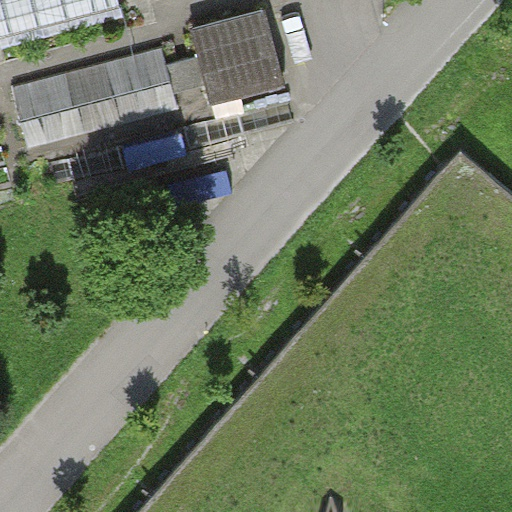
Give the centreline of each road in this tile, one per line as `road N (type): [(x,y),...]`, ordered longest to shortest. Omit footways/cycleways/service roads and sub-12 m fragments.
road 1 (residential): [(7,511),(456,0)]
road 2 (unknown): [(0,253),(13,269),(54,457)]
